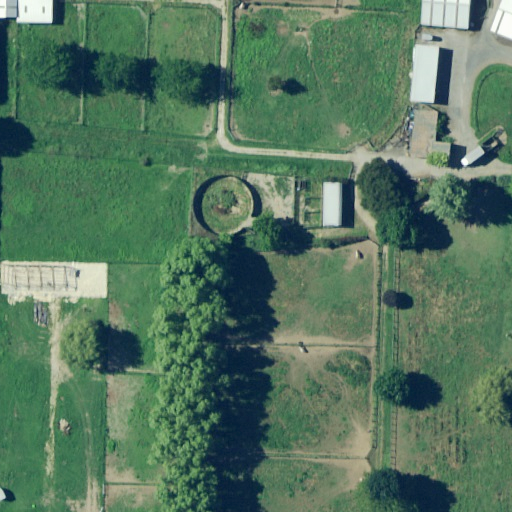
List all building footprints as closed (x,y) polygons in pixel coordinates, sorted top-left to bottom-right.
[(53,23),(53,0),(0,0),(0,17),(18,18),(17,22),(53,23)] [(472,0),(424,0),(422,24),(469,29),(472,0)] [(511,0),(505,0),(492,33),(511,40),(511,0)] [(441,47),(417,45),(412,101),(436,103),(441,47)] [(439,113),(417,110),(411,157),(450,162),(453,144),(435,142),(439,113)] [(342,184),(325,183),(324,225),(342,226),(342,184)]
